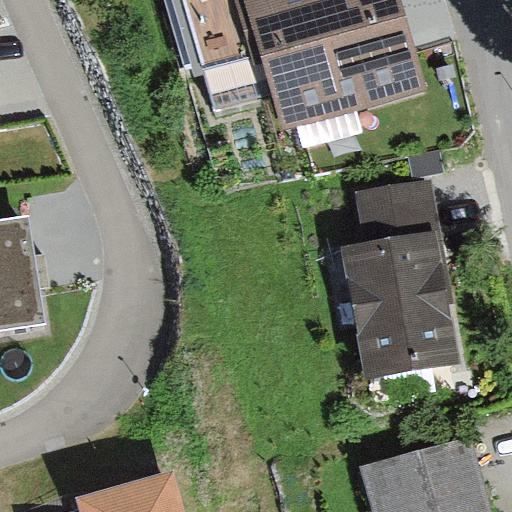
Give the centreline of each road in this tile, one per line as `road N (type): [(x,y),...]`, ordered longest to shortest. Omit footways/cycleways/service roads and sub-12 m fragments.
road 1 (residential): [(0,444),(68,413),(100,373),(124,328),(133,273),(132,235),(26,0)]
road 2 (residential): [(511,174),(473,0)]
